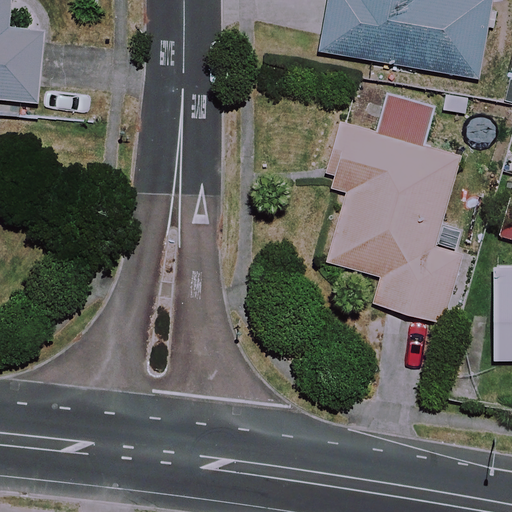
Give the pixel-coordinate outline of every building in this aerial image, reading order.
[(0,0),(0,114),(19,116),(20,100),(34,101),(40,33),(4,30),(6,0),(0,0)] [(321,0),(313,50),(476,76),(487,0),(321,0)] [(457,155),(333,121),(316,183),(343,190),(324,260),(380,276),(372,303),(440,321),(459,253),(432,246),(457,155)] [(511,173),(496,236),(511,239),(511,173)] [(511,359),(511,265),(498,265),(496,359),(511,359)]
